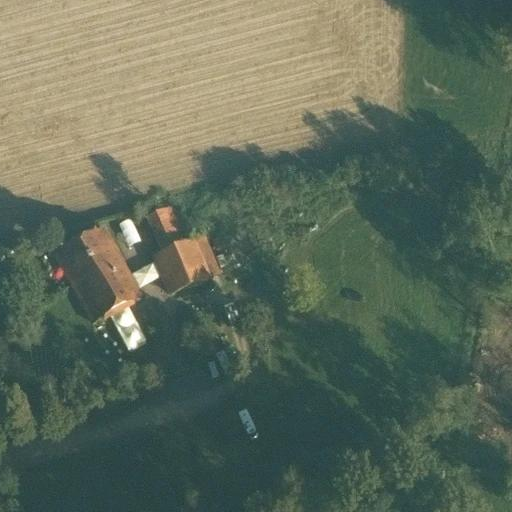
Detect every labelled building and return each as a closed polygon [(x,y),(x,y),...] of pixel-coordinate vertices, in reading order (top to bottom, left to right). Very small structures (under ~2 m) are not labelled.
[(150,216),(157,235),(177,227),(170,209),(150,216)] [(157,235),(163,252),(184,244),(177,227),(157,235)] [(53,259),(93,327),(138,301),(98,232),(53,259)] [(206,241),(193,246),(208,283),(221,277),(206,241)] [(155,261),(170,298),(208,283),(193,246),(155,261)] [(131,276),(138,290),(158,280),(152,266),(131,276)] [(218,355),(206,332),(190,341),(202,364),(218,355)]
